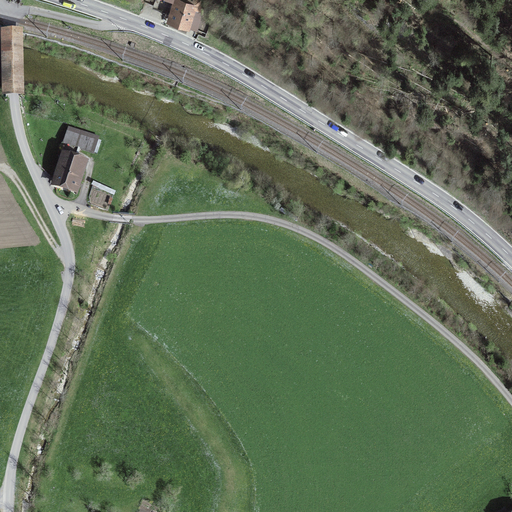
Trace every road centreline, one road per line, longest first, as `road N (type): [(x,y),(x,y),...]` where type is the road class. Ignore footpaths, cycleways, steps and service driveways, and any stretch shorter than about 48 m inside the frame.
road 1 (track): [(511,400),(433,322),(358,264),(291,226),(225,214),(130,219),(48,203)]
road 2 (primary): [(511,257),(440,197),(257,82),(198,49),(68,0)]
road 3 (track): [(9,511),(71,296),(71,266),(48,203)]
road 4 (track): [(48,203),(18,127),(10,6),(0,3)]
road 5 (track): [(0,167),(13,174),(71,266)]
